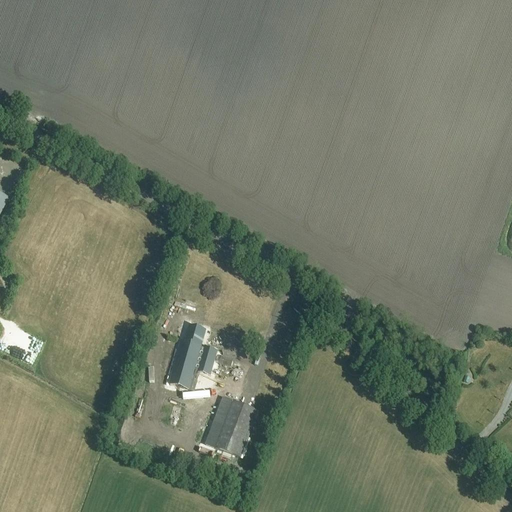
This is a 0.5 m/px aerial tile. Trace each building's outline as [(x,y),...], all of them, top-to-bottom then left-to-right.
[(200,348),(205,333),(189,328),(185,344),(182,343),(171,385),(192,391),(197,372),(210,376),(216,353),(200,348)] [(233,361),(221,358),(219,366),(231,369),(233,361)] [(231,377),(245,380),(247,375),(233,372),(231,377)] [(223,399),(214,423),(222,426),(231,402),(227,401),(223,399)] [(258,412),(231,402),(213,449),(241,460),(258,412)]
